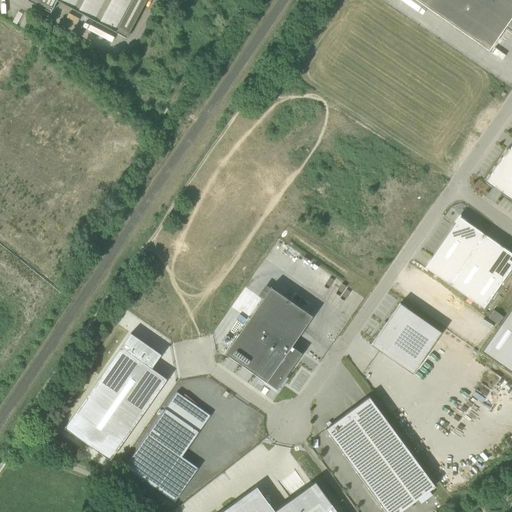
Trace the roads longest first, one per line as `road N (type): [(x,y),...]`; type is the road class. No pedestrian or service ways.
road 1 (track): [(20,445),(27,413),(206,155)]
road 2 (unclassified): [(287,425),(453,186)]
road 3 (track): [(311,0),(206,155)]
